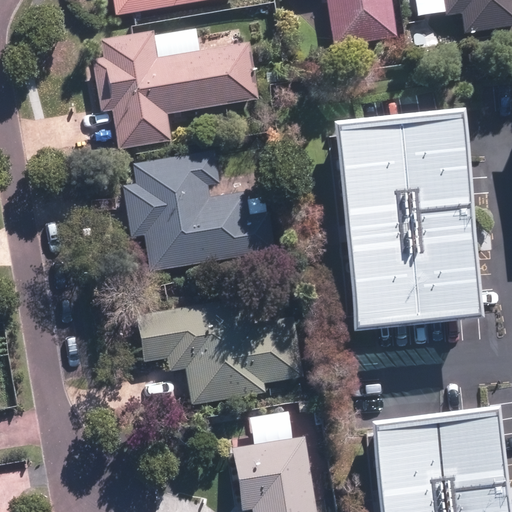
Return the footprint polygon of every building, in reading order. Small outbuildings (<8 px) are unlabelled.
[(112,0),(114,13),(198,0),(112,0)] [(396,35),(390,0),(326,0),(333,45),(396,35)] [(511,26),(511,0),(413,0),(416,17),(443,13),(444,18),(460,15),(463,34),(511,26)] [(171,140),(167,114),(258,102),(249,41),(156,54),(153,30),(99,38),(101,55),(91,56),(99,112),(111,110),(116,147),(171,140)] [(343,145),(356,338),(486,329),(473,137),(343,145)] [(273,254),(268,214),(248,217),(245,192),(208,197),(207,187),(217,185),(214,153),(132,163),(135,185),(122,187),(128,237),(143,235),(147,269),(273,254)] [(294,376),(285,316),(251,322),(247,297),(134,316),(142,361),(164,358),(167,372),(186,369),(192,406),(263,394),(261,382),(294,376)] [(315,511),(303,435),(290,438),(286,412),(247,418),(251,445),(232,448),(241,510),(251,509),(251,511),(315,511)] [(376,438),(383,511),(511,511),(511,489),(505,425),(376,438)]
